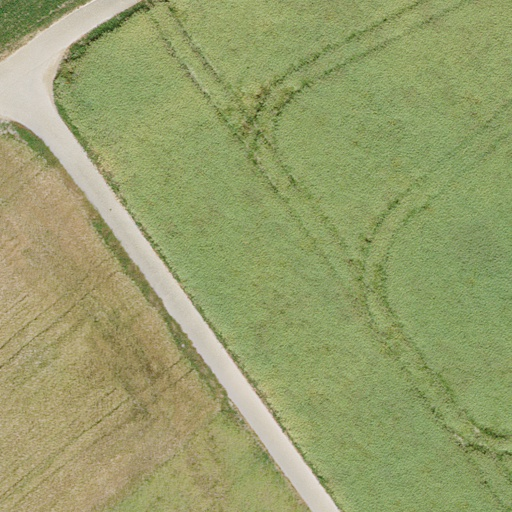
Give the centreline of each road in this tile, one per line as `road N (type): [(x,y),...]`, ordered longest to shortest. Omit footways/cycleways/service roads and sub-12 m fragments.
road 1 (track): [(12,73),(327,511)]
road 2 (track): [(121,0),(0,82)]
